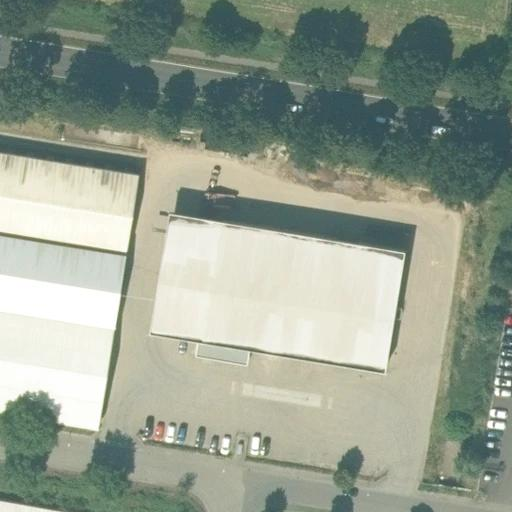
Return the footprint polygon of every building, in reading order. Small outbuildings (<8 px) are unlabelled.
[(139,173),(0,150),(0,232),(126,253),(139,173)] [(404,247),(175,209),(155,329),(199,336),(198,341),(248,349),(249,345),(384,368),(404,247)] [(126,253),(0,232),(0,304),(115,323),(126,253)] [(0,304),(0,406),(99,423),(115,323),(0,304)] [(67,511),(0,499),(0,511),(67,511)]
